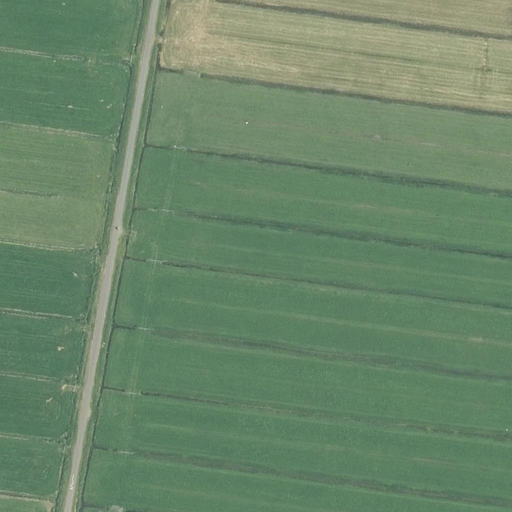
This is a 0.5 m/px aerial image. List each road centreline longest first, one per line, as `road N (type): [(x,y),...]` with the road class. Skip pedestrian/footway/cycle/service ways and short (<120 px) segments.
road 1 (unclassified): [(67,511),(155,0)]
road 2 (track): [(200,0),(196,100),(173,156)]
